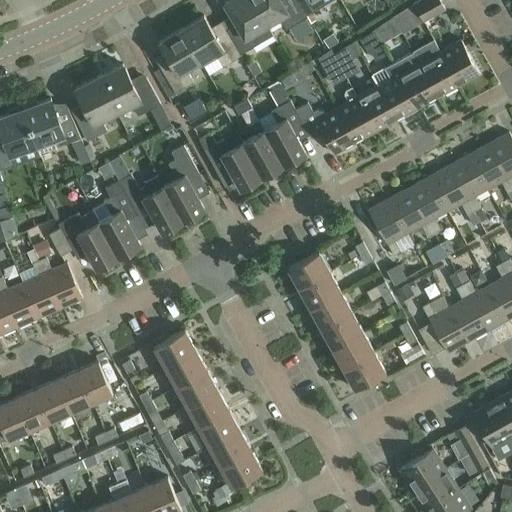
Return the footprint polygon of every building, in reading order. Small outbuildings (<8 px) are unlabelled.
[(267,24),(253,0),(228,0),(224,3),(237,23),(226,29),(241,53),(260,42),(259,40),(271,33),(272,35),(273,34),(267,24)] [(253,0),(267,24),(279,17),(286,29),(307,16),(297,0),(253,0)] [(297,0),(307,16),(307,15),(331,0),(297,0)] [(418,0),(414,3),(424,20),(445,9),(439,0),(418,0)] [(400,12),(393,17),(401,30),(408,26),(400,12)] [(204,15),(181,28),(202,62),(216,54),(223,66),(241,55),(241,53),(226,29),(226,30),(226,31),(217,37),(204,15)] [(390,36),(383,23),(374,29),(381,41),(390,36)] [(202,62),(181,28),(159,41),(171,61),(161,68),(175,92),(193,81),(186,69),(200,61),(201,63),(202,62)] [(373,30),(360,37),(368,51),(381,43),(373,30)] [(440,50),(441,50),(434,38),(413,49),(413,51),(438,96),(459,85),(440,50)] [(461,39),(441,50),(440,50),(459,85),(480,73),(461,39)] [(334,53),(340,63),(352,56),(359,53),(352,41),(334,53)] [(319,56),(327,70),(340,63),(334,53),(333,54),(330,48),(319,56)] [(438,96),(413,51),(393,62),(417,107),(438,96)] [(417,107),(393,62),(371,74),(377,85),(378,84),(397,119),(417,107)] [(161,103),(146,77),(133,84),(123,63),(99,75),(117,112),(132,104),(138,115),(161,103)] [(287,86),(298,79),(293,72),(282,79),(287,86)] [(117,112),(99,75),(75,87),(85,107),(74,113),(87,140),(107,130),(102,119),(117,112)] [(377,85),(357,96),(376,130),(397,119),(378,84),(377,85)] [(344,93),(348,101),(337,107),(355,142),(376,130),(357,96),(352,85),(345,89),(344,93)] [(37,145),(40,154),(41,153),(41,152),(56,146),(56,148),(57,147),(57,146),(81,138),(67,105),(55,110),(51,97),(38,102),(36,98),(22,103),(37,145)] [(247,98),(234,105),(239,114),(252,106),(247,98)] [(293,129),(303,124),(304,123),(297,111),(290,99),(271,110),(278,122),(265,129),(284,164),(306,152),(293,129)] [(37,145),(22,103),(8,108),(10,112),(0,115),(0,126),(1,129),(0,129),(0,169),(15,164),(11,154),(37,145)] [(355,142),(337,107),(325,114),(323,110),(317,109),(313,111),(310,104),(297,111),(304,123),(303,124),(309,133),(320,127),(334,153),(355,142)] [(161,130),(171,124),(168,117),(158,122),(161,130)] [(251,122),(257,133),(243,141),(262,176),(284,164),(265,129),(259,118),(251,122)] [(224,138),(216,142),(210,131),(198,137),(225,186),(226,185),(225,183),(234,178),(240,188),(262,176),(243,141),(230,148),(224,138)] [(511,136),(509,131),(489,143),(511,184),(511,136)] [(511,184),(489,143),(469,154),(488,188),(501,180),(511,200),(511,184)] [(177,178),(164,185),(183,220),(204,208),(188,178),(199,172),(184,144),(171,151),(175,158),(168,162),(177,178)] [(488,188),(469,154),(449,165),(480,221),(487,218),(474,195),(488,188)] [(449,165),(429,176),(448,210),(461,202),(473,225),(480,221),(449,165)] [(0,219),(13,216),(1,174),(0,173),(0,219)] [(131,173),(119,179),(134,208),(146,201),(162,231),(183,220),(164,185),(163,185),(159,178),(155,176),(147,180),(147,184),(140,188),(131,173)] [(429,176),(409,187),(434,233),(441,229),(435,217),(448,210),(429,176)] [(119,179),(111,184),(106,187),(111,196),(103,200),(104,201),(92,208),(99,220),(118,255),(140,243),(128,221),(138,215),(134,208),(119,179)] [(434,233),(409,187),(389,198),(408,232),(421,224),(428,236),(434,233)] [(408,232),(389,198),(368,209),(394,255),(401,251),(395,239),(408,232)] [(118,255),(99,220),(87,227),(78,211),(58,223),(73,251),(84,245),(96,268),(118,255)] [(447,238),(440,242),(447,254),(454,250),(447,238)] [(38,257),(49,252),(44,240),(33,245),(34,248),(38,257)] [(360,255),(368,251),(362,241),(355,246),(360,255)] [(38,275),(23,281),(38,317),(60,307),(39,259),(38,257),(34,248),(28,251),(38,275)] [(498,253),(503,261),(509,258),(505,250),(498,253)] [(299,288),(330,271),(319,251),(288,268),(299,288)] [(368,251),(360,255),(365,264),(373,260),(368,251)] [(39,259),(60,307),(83,297),(67,262),(52,268),(47,256),(39,259)] [(511,261),(509,257),(509,258),(503,261),(511,277),(511,261)] [(502,277),(489,284),(508,318),(511,315),(511,277),(503,261),(496,265),(502,277)] [(23,281),(8,288),(0,269),(0,288),(16,326),(38,317),(23,281)] [(470,279),(469,279),(463,269),(457,272),(488,329),(508,318),(489,284),(476,291),(470,279)] [(330,271),(299,288),(311,308),(341,291),(330,271)] [(449,274),(456,287),(463,299),(449,306),(468,340),(488,329),(457,272),(456,271),(449,274)] [(382,295),(390,290),(385,281),(377,285),(382,295)] [(397,288),(403,300),(414,294),(407,283),(397,288)] [(0,333),(16,326),(0,288),(0,333)] [(390,290),(382,295),(387,304),(395,300),(390,290)] [(352,311),(341,291),(311,308),(322,328),(352,311)] [(468,340),(449,306),(436,313),(430,301),(422,305),(448,351),(468,340)] [(363,331),(352,311),(322,328),(333,348),(363,331)] [(404,334),(412,330),(407,321),(399,325),(404,334)] [(165,367),(195,350),(184,330),(153,347),(165,367)] [(412,330),(404,334),(409,344),(417,339),(412,330)] [(374,351),(363,331),(333,348),(344,368),(374,351)] [(206,370),(195,350),(165,367),(176,387),(206,370)] [(374,351),(344,368),(355,388),(386,371),(374,351)] [(122,363),(127,372),(135,368),(130,359),(122,363)] [(91,403),(113,393),(98,361),(77,370),(91,403)] [(91,403),(77,370),(56,380),(70,412),(91,403)] [(217,390),(206,370),(176,387),(187,407),(217,390)] [(70,412),(56,380),(35,389),(49,421),(70,412)] [(35,389),(14,398),(29,430),(49,421),(35,389)] [(144,404),(152,399),(147,390),(139,394),(144,404)] [(217,390),(187,407),(198,427),(228,410),(217,390)] [(511,391),(492,402),(511,436),(511,435),(511,391)] [(29,430),(14,398),(0,404),(0,423),(7,440),(29,430)] [(152,399),(144,404),(149,413),(157,409),(152,399)] [(511,436),(492,402),(471,414),(490,448),(511,436)] [(228,410),(198,427),(209,447),(239,430),(228,410)] [(470,453),(479,448),(466,424),(456,429),(470,453)] [(104,432),(108,440),(117,436),(114,428),(104,432)] [(152,438),(149,430),(139,434),(142,442),(152,438)] [(166,444),(174,439),(169,430),(161,435),(166,444)] [(250,450),(239,430),(209,447),(220,467),(250,450)] [(108,440),(104,432),(94,436),(98,444),(108,440)] [(174,439),(166,444),(171,453),(179,449),(174,439)] [(104,449),(108,457),(117,453),(114,445),(104,449)] [(63,450),(66,458),(76,454),(73,446),(63,450)] [(479,448),(470,453),(478,469),(488,464),(479,448)] [(108,457),(104,449),(94,453),(98,461),(108,457)] [(412,490),(445,469),(432,449),(399,470),(412,490)] [(66,458),(63,450),(53,454),(57,462),(66,458)] [(262,471),(250,450),(220,467),(231,488),(262,471)] [(34,472),(31,464),(21,468),(24,476),(34,472)] [(70,464),(59,469),(63,477),(74,472),(70,464)] [(490,468),(482,472),(488,483),(496,479),(490,468)] [(59,469),(51,473),(42,477),(46,485),(63,477),(59,469)] [(458,489),(445,469),(412,490),(425,510),(458,489)] [(188,484),(196,479),(191,470),(183,474),(188,484)] [(145,487),(155,511),(175,511),(181,510),(167,477),(145,487)] [(155,511),(145,487),(132,492),(126,478),(117,482),(129,511),(155,511)] [(201,489),(196,479),(188,484),(193,493),(201,489)] [(114,500),(101,505),(103,511),(129,511),(117,482),(108,486),(114,500)] [(216,488),(221,497),(231,492),(227,483),(216,488)] [(15,488),(19,496),(29,492),(26,484),(15,488)] [(509,498),(511,485),(503,484),(500,496),(509,498)] [(458,489),(425,510),(426,511),(466,511),(471,509),(458,489)]
